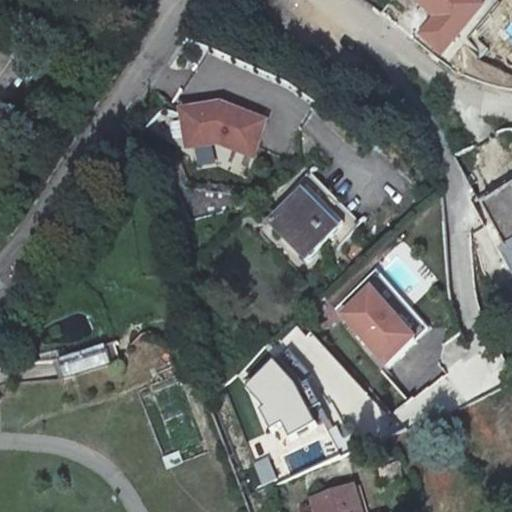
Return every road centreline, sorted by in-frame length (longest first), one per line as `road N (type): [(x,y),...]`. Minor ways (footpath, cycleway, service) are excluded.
road 1 (residential): [(0,276),(37,237),(192,0)]
road 2 (residential): [(332,0),(430,79),(511,102)]
